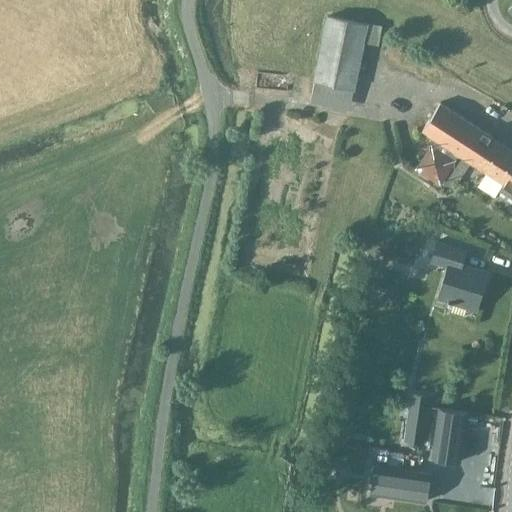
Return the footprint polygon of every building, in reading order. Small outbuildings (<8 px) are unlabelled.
[(354,89),(364,43),(368,23),(326,15),(313,80),(354,89)] [(368,23),(364,43),(379,45),(382,26),(368,23)] [(511,149),(440,102),(421,131),(502,184),(498,189),(511,197),(511,149)] [(440,184),(456,159),(430,143),(415,167),(440,184)] [(446,265),(437,296),(448,299),(447,301),(452,303),(452,301),(477,308),(488,271),(461,263),(466,249),(437,240),(431,260),(446,265)] [(430,395),(409,392),(403,441),(423,444),(430,395)] [(468,411),(438,408),(431,458),(461,461),(468,411)] [(369,494),(426,502),(430,473),(373,465),(369,494)] [(471,511),(473,483),(431,480),(429,511),(471,511)]
